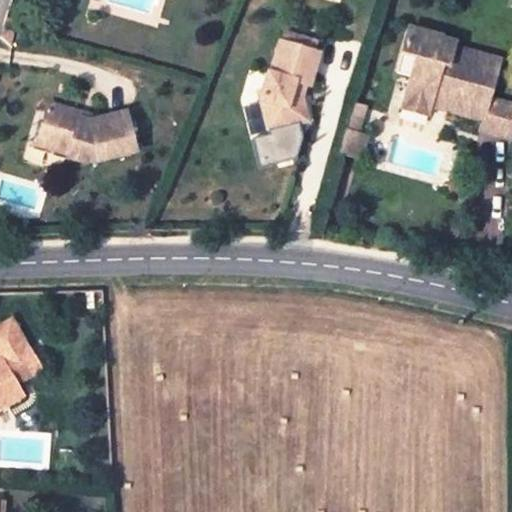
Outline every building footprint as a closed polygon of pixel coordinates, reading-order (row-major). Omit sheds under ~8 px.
[(411,78),(405,99),(430,107),(432,100),(450,105),(448,112),(481,121),(479,130),(510,139),(511,131),(511,104),(489,98),(500,60),(454,48),(449,66),(434,63),(441,38),(410,28),(402,54),(417,58),(411,78)] [(319,53),(280,42),(271,73),(269,73),(261,99),(265,119),(283,115),(285,125),(307,120),(303,103),(302,104),(300,97),(302,97),(305,84),(310,86),(319,53)] [(396,73),(411,78),(417,58),(402,54),(396,73)] [(405,99),(402,108),(428,116),(430,107),(405,99)] [(430,107),(448,112),(450,105),(432,100),(430,107)] [(84,113),(50,104),(40,138),(57,142),(55,150),(71,154),(70,158),(88,164),(90,159),(98,162),(137,152),(127,113),(92,121),(90,121),(82,119),(84,113)] [(363,108),(354,105),(351,115),(360,117),(363,108)] [(283,115),(265,119),(268,129),(285,125),(283,115)] [(40,138),(38,145),(55,150),(57,142),(40,138)] [(0,411),(25,396),(19,385),(43,369),(14,321),(0,329),(0,356),(0,357),(0,356),(0,411)]
